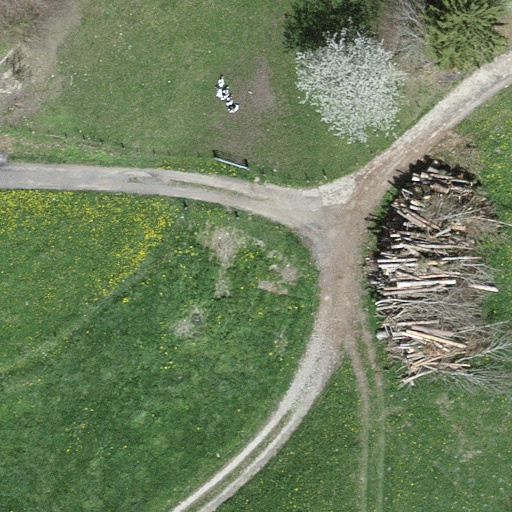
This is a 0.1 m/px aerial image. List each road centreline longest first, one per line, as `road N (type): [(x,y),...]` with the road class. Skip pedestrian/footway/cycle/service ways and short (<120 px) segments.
road 1 (track): [(511,59),(375,189),(313,209),(0,174)]
road 2 (track): [(313,209),(330,288),(330,342),(296,412),(188,511)]
